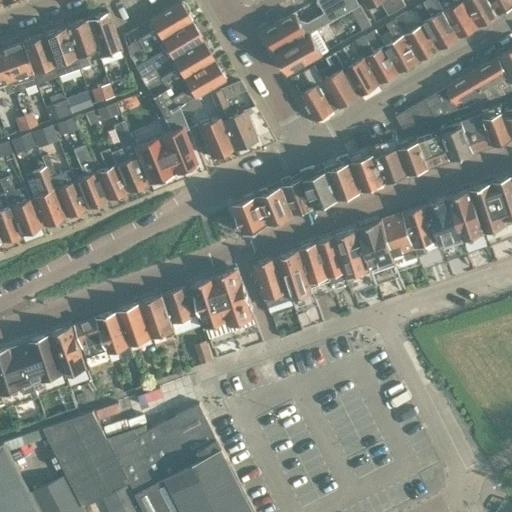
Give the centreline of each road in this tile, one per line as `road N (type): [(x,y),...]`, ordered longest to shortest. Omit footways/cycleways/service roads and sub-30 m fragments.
road 1 (residential): [(0,299),(305,140)]
road 2 (residential): [(305,140),(511,20)]
road 3 (residential): [(305,140),(236,18)]
